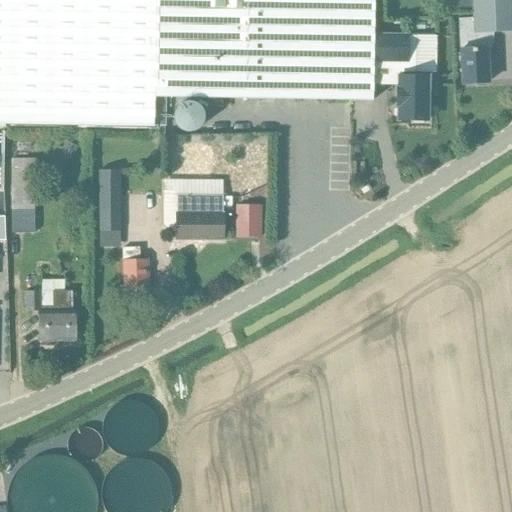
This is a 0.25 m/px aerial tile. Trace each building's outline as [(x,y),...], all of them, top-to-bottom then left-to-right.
[(0,0),(0,125),(153,128),(154,101),(155,0),(0,0)] [(155,0),(154,98),(248,99),(249,91),(297,92),(296,100),(368,101),(370,0),(155,0)] [(460,49),(461,85),(489,83),(487,48),(490,34),(511,32),(511,0),(471,0),(473,35),(474,35),(474,39),(457,40),(458,50),(460,49)] [(373,33),(373,59),(399,59),(399,74),(397,74),(397,86),(396,87),(395,103),(397,103),(397,118),(410,118),(410,121),(423,121),(423,118),(426,118),(426,90),(431,90),(431,70),(434,70),(435,34),(373,33)] [(173,116),(173,118),(173,120),(174,122),(174,124),(176,126),(177,128),(178,129),(180,130),(182,131),(184,132),(186,133),(188,133),(190,133),(192,132),(194,131),(196,130),(198,129),(199,128),(201,126),(202,124),(203,122),(203,120),(203,118),(203,116),(203,114),(202,112),(201,110),(200,108),(199,107),(197,105),(196,104),(194,103),(192,103),(189,102),(187,102),(185,103),(183,103),(181,104),(179,105),(178,106),(176,108),(175,110),(174,112),(173,114),(173,116)] [(262,145),(227,144),(226,182),(261,182),(262,145)] [(35,233),(35,160),(11,160),(11,233),(35,233)] [(223,180),(224,170),(174,167),(174,178),(223,180)] [(120,233),(120,172),(98,173),(99,233),(120,233)] [(223,241),(223,196),(177,196),(177,241),(223,241)] [(237,205),(236,238),(262,238),(262,205),(237,205)] [(503,227),(503,226),(502,219),(498,212),(494,209),(490,207),(486,205),(482,205),(477,205),(473,207),(466,211),(462,218),(460,222),(460,226),(460,230),(462,234),(465,240),(469,244),(472,246),(476,247),(481,248),(487,247),(491,246),(496,242),(498,239),(501,235),(503,231),(503,227)] [(122,249),(123,301),(149,301),(149,260),(139,261),(139,249),(122,249)] [(420,305),(420,304),(420,296),(418,290),(415,284),(410,279),(405,274),(397,271),(389,268),(385,268),(380,268),(372,270),(366,273),(360,278),(355,284),(351,290),(350,295),(349,304),(350,313),(351,318),(354,324),(359,329),(364,334),(370,337),(375,339),(383,340),(389,340),(397,338),(403,335),(409,330),(415,324),(418,318),(420,312),(420,305)] [(72,292),(64,292),(64,281),(41,282),(41,292),(25,293),(25,311),(39,311),(39,342),(41,342),(41,347),(55,347),(54,342),(75,341),(74,309),(72,309),(72,292)] [(160,425),(160,424),(159,416),(157,413),(154,408),(148,404),(143,402),(139,402),(134,402),(129,403),(122,407),(119,411),(116,415),(114,423),(114,427),(116,432),(120,440),(124,443),(128,445),(136,448),(140,447),(146,446),(153,442),(156,438),(159,433),(160,425)] [(104,440),(103,435),(100,430),(95,426),(90,424),(85,425),(79,428),(75,432),(73,438),(73,440),(74,444),(76,449),(81,453),(87,455),(93,454),(98,451),(102,446),(104,440)] [(66,456),(66,455),(66,450),(63,447),(60,445),(57,444),(54,444),(49,447),(46,450),(45,454),(46,458),(47,461),(50,464),(54,465),(59,465),(63,463),(65,460),(66,456)]
